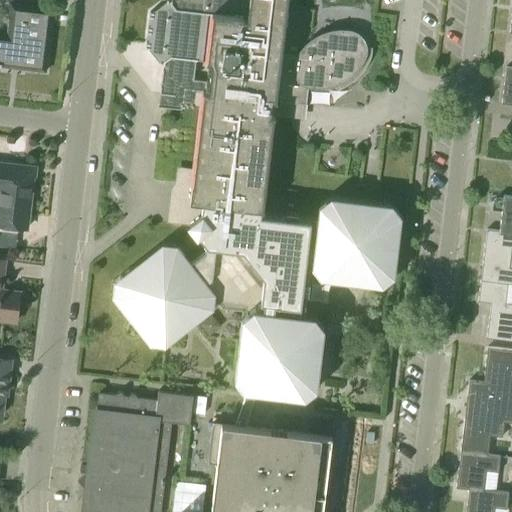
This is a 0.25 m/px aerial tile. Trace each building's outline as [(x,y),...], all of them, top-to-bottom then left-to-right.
[(189,224),(205,244),(204,252),(187,265),(176,251),(161,249),(119,282),(118,297),(150,339),(165,340),(216,300),(222,308),(246,311),(239,374),(248,386),(235,424),(212,422),(207,462),(216,463),(210,511),(322,511),(331,436),(245,426),(258,388),(301,393),(312,383),(319,331),(309,319),(299,318),(303,280),(312,273),(378,281),(390,272),(396,219),(387,207),(334,201),(322,210),(321,221),(260,214),(261,209),(263,209),(264,208),(258,207),(260,192),(263,193),(263,192),(260,191),(262,177),(265,177),(265,176),(262,176),(264,161),(267,162),(267,161),(264,160),(266,146),(269,146),(269,145),(266,145),(267,130),(271,131),(271,130),(267,130),(269,115),(274,116),(275,115),(292,117),(293,103),(307,105),(308,87),(310,87),(313,88),(316,88),(320,88),(324,88),(328,87),(332,86),(336,85),(340,83),(343,82),(347,80),(350,77),(353,75),(356,72),(359,69),(361,65),(363,62),(365,58),(365,57),(366,55),(367,52),(367,50),(367,47),(366,44),(366,42),(364,40),(363,37),(361,35),(360,34),(358,32),(355,31),(353,30),(350,29),(348,28),(345,28),(344,28),(341,28),(337,29),(333,29),(329,30),(325,31),(321,33),(317,34),(314,37),(311,39),(307,41),(304,44),(302,47),(299,51),(297,54),(278,52),(276,52),(278,37),(279,38),(279,37),(278,37),(280,22),(281,22),(281,21),(280,21),(282,6),(283,7),(283,6),(282,5),(282,0),(170,0),(170,2),(168,1),(167,0),(166,0),(166,1),(153,12),(150,12),(149,13),(151,13),(147,46),(146,46),(145,48),(148,48),(159,62),(159,64),(160,64),(161,62),(163,62),(159,93),(163,93),(162,105),(162,107),(181,109),(182,105),(206,107),(204,122),(201,122),(201,123),(204,123),(202,138),(199,137),(199,138),(202,138),(200,153),(197,153),(197,154),(200,154),(198,169),(195,168),(195,169),(182,167),(180,182),(178,198),(177,198),(174,222),(189,224)] [(52,8),(11,3),(7,35),(0,33),(0,65),(8,67),(8,64),(17,65),(17,68),(45,71),(52,8)] [(511,67),(506,67),(501,103),(511,104),(511,67)] [(0,225),(6,226),(26,228),(33,174),(37,175),(38,167),(29,166),(0,162),(0,225)] [(486,229),(511,232),(511,196),(503,195),(499,230),(486,229)] [(511,232),(486,229),(482,265),(511,268),(511,267),(510,268),(511,249),(511,232)] [(0,319),(15,321),(18,291),(1,289),(4,260),(0,259),(0,319)] [(478,299),(506,302),(508,284),(511,284),(511,268),(482,265),(478,299)] [(511,302),(506,302),(478,299),(478,300),(490,302),(486,337),(511,340),(511,302)] [(483,382),(511,385),(511,349),(498,348),(487,346),(483,382)] [(10,359),(0,358),(0,413),(0,414),(4,387),(7,388),(10,359)] [(468,380),(467,395),(471,396),(468,416),(504,421),(511,421),(511,385),(483,382),(481,381),(468,380)] [(94,475),(90,504),(89,511),(160,511),(171,421),(189,424),(193,395),(158,390),(157,399),(137,397),(135,394),(131,394),(128,396),(124,395),(121,392),(118,392),(115,394),(98,392),(88,474),(94,475)] [(468,416),(464,415),(460,451),(500,456),(488,454),(490,435),(502,436),(504,421),(468,416)] [(456,486),(484,490),(486,471),(498,472),(500,456),(460,451),(456,486)] [(484,490),(456,486),(456,487),(468,488),(465,511),(506,511),(509,493),(484,490)]
